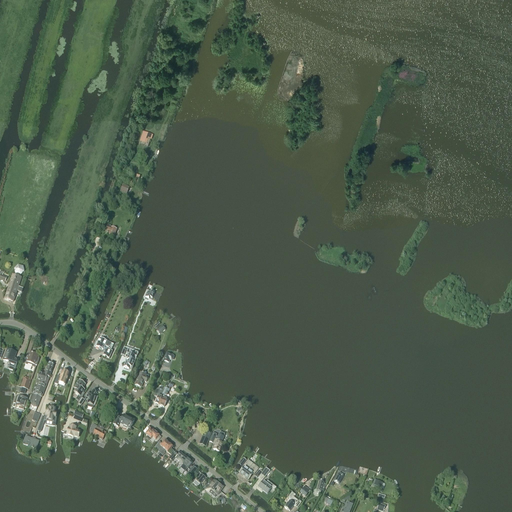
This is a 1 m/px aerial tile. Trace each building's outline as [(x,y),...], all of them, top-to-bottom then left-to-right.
[(144,134),(141,142),(146,144),(148,139),(150,139),(151,136),(144,134)] [(123,186),(120,191),(127,194),(129,189),(123,186)] [(114,237),(116,229),(111,227),(111,226),(108,225),(106,230),(110,232),(109,235),(114,237)] [(21,293),(23,289),(18,287),(21,278),(12,275),(4,299),(13,302),(17,291),(21,293)] [(160,335),(165,330),(162,326),(157,331),(160,335)] [(114,345),(100,338),(98,343),(96,342),(94,346),(103,351),(103,350),(105,351),(103,356),(109,359),(112,351),(110,350),(108,348),(107,349),(106,349),(104,348),(105,346),(112,349),(114,345)] [(15,369),(19,360),(14,358),(15,357),(12,356),(14,352),(7,350),(3,360),(11,363),(9,370),(14,372),(15,369)] [(125,363),(123,368),(129,370),(129,369),(132,370),(137,357),(127,353),(127,351),(123,350),(121,355),(126,357),(126,355),(128,356),(126,360),(127,361),(126,363),(125,363)] [(38,356),(30,353),(26,365),(28,366),(27,366),(31,367),(32,367),(34,368),(35,365),(37,366),(39,359),(37,358),(38,356)] [(172,360),(173,358),(173,356),(167,354),(164,361),(168,363),(169,360),(171,361),(172,360)] [(49,378),(54,366),(48,364),(44,374),(39,372),(37,380),(36,383),(33,391),(32,394),(29,403),(31,403),(30,406),(37,409),(41,397),(42,398),(46,387),(49,378)] [(57,376),(54,384),(58,385),(59,383),(65,385),(69,374),(63,372),(61,377),(57,376)] [(146,383),(148,378),(148,377),(146,376),(140,373),(135,385),(141,388),(143,382),(146,383)] [(28,390),(31,379),(23,377),(20,388),(21,388),(26,390),(28,390)] [(74,387),(73,389),(76,390),(74,392),(75,393),(80,397),(80,396),(82,398),(85,394),(83,393),(84,391),(82,389),(85,385),(79,381),(74,387)] [(163,396),(166,389),(168,385),(166,384),(163,391),(159,389),(157,391),(155,395),(158,396),(155,404),(159,406),(163,398),(162,397),(163,395),(163,396)] [(169,390),(166,389),(163,396),(163,395),(162,397),(163,398),(159,406),(164,408),(167,400),(165,399),(169,390)] [(91,393),(90,392),(86,397),(85,399),(86,400),(85,403),(87,404),(86,404),(87,404),(86,407),(93,409),(93,406),(95,407),(98,397),(95,396),(97,393),(93,390),(91,393)] [(18,397),(16,397),(14,404),(20,406),(19,409),(23,410),(24,408),(26,409),(29,402),(26,401),(27,400),(22,399),(23,398),(18,396),(18,397)] [(47,410),(45,416),(47,416),(46,421),(53,423),(54,418),(56,418),(57,413),(55,413),(56,409),(49,407),(48,410),(47,410)] [(37,423),(40,415),(34,413),(32,421),(37,423)] [(134,421),(124,415),(122,420),(117,417),(113,425),(118,428),(120,424),(130,429),(134,421)] [(102,440),(104,438),(106,433),(97,428),(98,427),(93,425),(90,430),(91,432),(93,434),(93,435),(102,440)] [(75,430),(76,428),(70,426),(69,429),(69,428),(67,433),(64,432),(64,435),(67,435),(73,437),(73,436),(78,438),(80,432),(75,430)] [(161,438),(159,436),(153,431),(152,431),(150,430),(146,435),(151,439),(150,440),(153,443),(155,441),(157,443),(161,438)] [(206,447),(211,434),(205,432),(199,444),(206,447)] [(221,443),(225,434),(220,432),(217,438),(216,438),(217,435),(213,433),(212,436),(209,442),(213,444),(213,443),(216,444),(213,450),(219,452),(223,444),(221,443)] [(26,437),(24,442),(27,444),(27,446),(32,448),(36,449),(37,447),(39,442),(35,440),(35,441),(29,439),(29,438),(26,437)] [(159,443),(155,447),(160,451),(158,452),(160,454),(169,444),(165,440),(161,445),(159,443)] [(169,444),(160,454),(163,456),(165,454),(164,453),(166,451),(171,455),(173,452),(171,450),(173,447),(169,444)] [(172,461),(177,455),(174,453),(169,459),(172,461)] [(175,459),(182,465),(187,459),(180,453),(175,459)] [(192,463),(187,459),(182,465),(183,465),(180,468),(185,472),(187,469),(192,463)] [(244,476),(253,464),(248,460),(245,464),(247,466),(245,468),(244,467),(240,473),(244,476)] [(259,469),(253,464),(244,476),(248,480),(253,474),(254,475),(259,469)] [(197,470),(193,466),(187,474),(191,477),(192,477),(195,472),(197,470)] [(262,482),(270,471),(266,468),(258,479),(262,482)] [(338,473),(334,480),(339,483),(343,476),(338,473)] [(200,484),(205,478),(201,475),(196,481),(200,484)] [(265,484),(263,482),(258,488),(267,494),(271,489),(274,491),(276,488),(271,484),(267,481),(265,484)] [(319,481),(316,491),(321,493),(322,491),(323,491),(326,485),(324,483),(319,481)] [(375,481),(374,485),(383,489),(385,485),(375,481)] [(206,487),(205,487),(207,489),(207,490),(207,491),(207,492),(208,492),(209,492),(210,492),(209,493),(215,498),(217,495),(218,495),(220,493),(219,492),(223,488),(217,483),(215,486),(212,484),(212,483),(210,482),(206,487)] [(309,492),(303,488),(302,490),(301,489),(299,492),(305,497),(309,492)] [(298,502),(294,498),(296,496),(292,493),(288,498),(290,500),(284,508),(289,511),(294,506),(297,508),(301,503),(299,501),(298,502)] [(345,510),(344,509),(342,511),(349,511),(353,505),(348,503),(345,510)]
